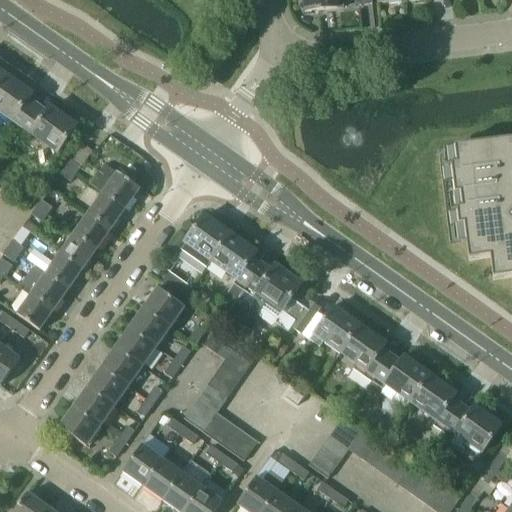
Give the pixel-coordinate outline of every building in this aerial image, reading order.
[(302,0),(304,13),(343,9),(341,0),(302,0)] [(20,135),(39,107),(29,100),(32,96),(6,78),(0,86),(0,114),(11,123),(9,127),(20,135)] [(39,107),(20,135),(28,141),(31,137),(57,155),(76,127),(50,109),(47,113),(39,107)] [(454,149),(438,151),(450,245),(466,243),(468,262),(490,259),(493,281),(511,278),(511,284),(511,141),(454,148),(454,149)] [(64,168),(75,176),(80,169),(69,161),(64,168)] [(70,183),(75,176),(64,168),(59,175),(70,183)] [(102,194),(124,210),(139,190),(140,191),(140,190),(115,173),(116,174),(102,194)] [(110,230),(124,210),(102,194),(88,215),(110,230)] [(36,208),(47,216),(52,209),(41,201),(36,208)] [(42,223),(47,216),(36,208),(30,216),(42,223)] [(96,250),(110,230),(88,215),(74,235),(96,250)] [(211,264),(230,237),(203,218),(180,250),(207,269),(211,263),(211,264)] [(82,271),(96,250),(74,235),(60,255),(82,271)] [(238,301),(263,266),(252,259),(255,255),(230,237),(211,264),(236,281),(233,286),(234,286),(228,295),(236,301),(236,300),(238,301)] [(7,248),(18,256),(23,249),(12,241),(7,248)] [(13,264),(18,256),(7,248),(2,256),(13,264)] [(68,291),(82,271),(60,255),(45,275),(68,291)] [(0,260),(0,273),(4,276),(10,267),(1,260),(0,260)] [(286,332),(308,301),(296,292),(300,286),(273,268),(270,272),(263,266),(238,301),(253,311),(261,308),(277,319),(284,330),(286,332)] [(160,285),(183,301),(192,289),(168,273),(160,285)] [(54,311),(68,291),(45,275),(31,295),(54,311)] [(143,309),(170,328),(184,308),(157,289),(143,309)] [(40,331),(54,311),(31,295),(17,315),(16,315),(40,332),(41,332),(40,331)] [(341,354),(360,328),(333,309),(325,319),(317,314),(321,309),(308,301),(286,332),(287,332),(290,328),(318,347),(322,341),(326,344),(322,351),(334,359),(339,353),(341,354)] [(156,348),(170,328),(143,309),(129,329),(156,348)] [(0,323),(10,330),(16,322),(2,313),(0,316),(0,323)] [(23,340),(29,332),(16,322),(10,330),(23,340)] [(187,341),(195,347),(204,333),(196,328),(187,341)] [(216,355),(229,336),(217,328),(203,347),(204,348),(204,347),(216,355)] [(373,384),(392,357),(381,350),(385,345),(360,328),(341,354),(356,365),(353,370),(373,384)] [(142,368),(156,348),(129,329),(115,349),(142,368)] [(231,355),(239,343),(229,336),(216,355),(226,362),(231,355)] [(279,342),(272,351),(280,357),(286,348),(279,342)] [(231,355),(248,367),(256,356),(257,357),(258,356),(239,343),(231,355)] [(0,347),(0,387),(19,361),(0,347)] [(173,361),(181,366),(190,353),(182,348),(173,361)] [(128,388),(142,368),(115,349),(101,369),(128,388)] [(231,355),(226,362),(223,366),(240,378),(248,367),(231,355)] [(411,404),(430,377),(403,358),(400,363),(392,357),(373,384),(382,391),(385,386),(411,404)] [(171,380),(181,366),(173,361),(164,374),(171,380)] [(233,389),(240,378),(223,366),(215,377),(233,389)] [(114,408),(128,388),(101,369),(87,389),(114,408)] [(226,399),(233,389),(215,377),(208,388),(226,401),(227,400),(226,399)] [(444,434),(463,407),(453,400),(456,396),(430,377),(411,404),(436,422),(433,427),(444,434)] [(372,385),(364,396),(374,403),(382,392),(372,385)] [(153,406),(162,393),(155,387),(145,401),(153,406)] [(219,411),(226,401),(208,388),(201,398),(219,411)] [(100,428),(114,408),(87,389),(73,409),(100,428)] [(216,415),(219,411),(201,398),(193,409),(211,422),(216,415)] [(144,419),(153,406),(145,401),(136,414),(144,419)] [(463,407),(444,434),(454,441),(457,436),(481,453),(500,427),(475,409),(471,413),(463,407)] [(86,448),(100,428),(73,409),(59,429),(86,448)] [(203,434),(211,422),(193,409),(184,420),(183,420),(203,434)] [(226,423),(216,415),(211,422),(203,434),(214,442),(226,423)] [(362,431),(347,421),(342,417),(341,418),(342,418),(336,428),(355,441),(362,431)] [(179,436),(184,428),(171,419),(166,427),(179,436)] [(236,430),(226,423),(214,442),(223,448),(236,430)] [(125,446),(134,432),(126,427),(120,435),(109,428),(106,432),(118,439),(117,440),(125,446)] [(184,428),(179,436),(192,446),(198,438),(184,428)] [(348,451),(355,441),(336,428),(329,437),(348,451)] [(236,430),(223,448),(233,455),(246,437),(236,430)] [(348,451),(357,458),(371,438),(362,431),(355,441),(348,451)] [(246,437),(233,455),(243,463),(257,443),(256,444),(246,437)] [(342,460),(348,451),(329,437),(322,447),(342,460)] [(371,438),(357,458),(365,464),(380,444),(371,438)] [(116,459),(125,446),(117,440),(108,453),(116,459)] [(380,444),(365,464),(374,470),(388,450),(380,444)] [(142,488),(161,461),(141,447),(122,473),(142,488)] [(219,464),(224,457),(211,447),(205,455),(219,464)] [(335,470),(342,460),(322,447),(316,456),(335,470)] [(388,450),(374,470),(383,476),(397,456),(388,450)] [(490,467),(498,472),(507,459),(499,454),(490,467)] [(290,472),(295,464),(282,455),(277,463),(290,472)] [(327,480),(335,470),(316,456),(308,466),(307,466),(327,480)] [(397,456),(383,476),(392,483),(406,463),(397,456)] [(224,457),(219,464),(232,473),(237,466),(224,457)] [(476,460),(468,472),(475,478),(484,465),(476,460)] [(162,502),(181,475),(161,461),(142,488),(162,502)] [(406,463),(392,483),(401,489),(415,469),(406,463)] [(295,464),(290,472),(304,482),(309,474),(295,464)] [(488,486),(498,472),(490,467),(480,480),(488,486)] [(415,469),(401,489),(410,495),(424,475),(415,469)] [(261,511),(275,493),(282,483),(268,473),(261,483),(255,479),(236,505),(245,511),(261,511)] [(176,511),(184,511),(201,489),(181,475),(162,502),(176,511)] [(424,475),(410,495),(418,501),(433,481),(424,475)] [(433,481),(418,501),(427,508),(442,488),(433,481)] [(330,500),(335,493),(322,483),(316,491),(330,500)] [(442,488),(427,508),(433,511),(437,511),(450,494),(442,488)] [(215,511),(221,503),(201,489),(184,511),(215,511)] [(291,511),(295,507),(275,493),(261,511),(291,511)] [(335,493),(330,500),(343,510),(349,502),(335,493)] [(462,507),(469,511),(479,499),(471,493),(462,507)] [(45,511),(48,510),(27,495),(28,494),(15,511),(45,511)] [(450,511),(459,500),(455,497),(450,494),(437,511),(450,511)]
